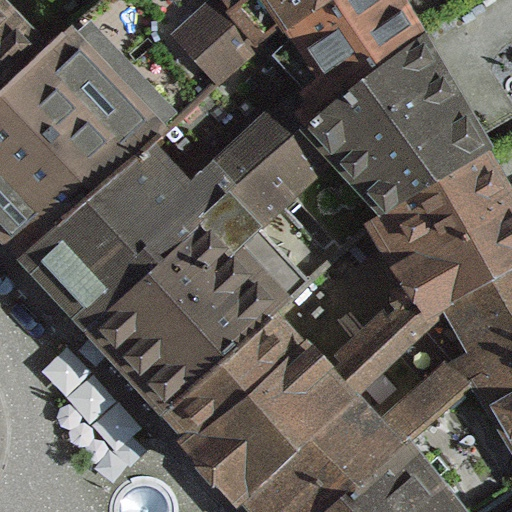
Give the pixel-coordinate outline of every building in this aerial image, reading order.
[(0,0),(0,118),(73,58),(18,0),(0,0)] [(236,0),(178,39),(227,92),(309,39),(370,0),(236,0)] [(420,0),(370,0),(309,39),(347,107),(444,42),(420,0)] [(73,58),(0,118),(0,228),(32,262),(194,120),(227,92),(178,39),(142,1),(73,58)] [(444,42),(347,107),(319,123),(290,101),(231,153),(287,209),(345,150),(397,219),(509,160),(444,42)] [(194,120),(32,262),(97,331),(238,211),(256,195),(194,120)] [(511,164),(509,160),(397,219),(451,312),(511,281),(511,164)] [(238,211),(97,331),(179,418),(297,320),(322,300),(238,211)] [(511,281),(451,312),(492,383),(511,373),(511,281)] [(297,320),(179,418),(257,501),(378,396),(297,320)] [(511,373),(492,383),(511,417),(511,373)] [(511,417),(492,383),(423,443),(341,511),(490,511),(511,492),(511,417)] [(378,396),(257,501),(266,511),(341,511),(423,443),(378,396)]
